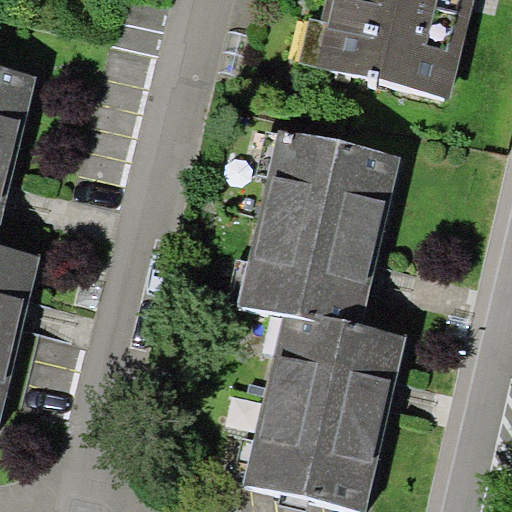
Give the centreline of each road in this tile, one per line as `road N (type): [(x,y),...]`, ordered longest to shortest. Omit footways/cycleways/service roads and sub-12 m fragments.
road 1 (residential): [(206,0),(81,511)]
road 2 (residential): [(464,511),(511,317)]
